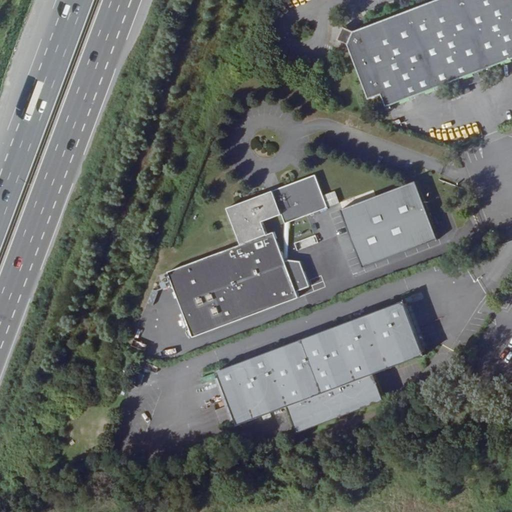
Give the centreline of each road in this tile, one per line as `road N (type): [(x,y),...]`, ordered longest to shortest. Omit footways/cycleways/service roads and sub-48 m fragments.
road 1 (motorway): [(0,315),(118,0)]
road 2 (motorway): [(78,0),(0,210)]
